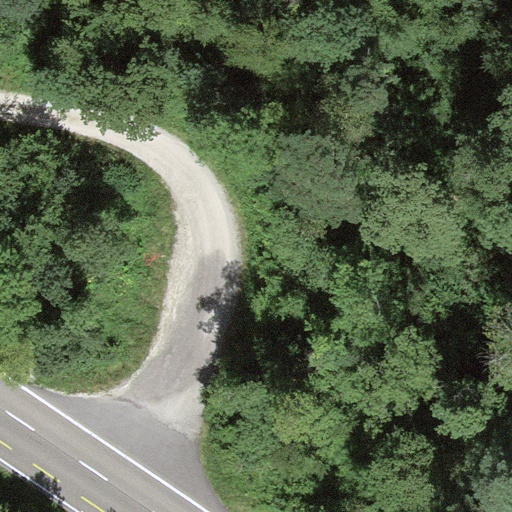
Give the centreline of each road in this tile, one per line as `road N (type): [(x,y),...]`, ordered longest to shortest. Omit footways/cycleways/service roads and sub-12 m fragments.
road 1 (track): [(91,472),(160,318),(181,236),(163,167),(73,117),(0,104)]
road 2 (secondary): [(155,511),(0,414)]
